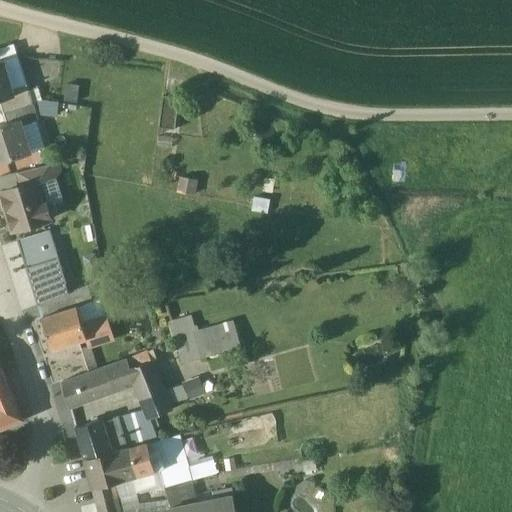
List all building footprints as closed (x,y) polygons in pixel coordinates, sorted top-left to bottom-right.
[(18,57),(2,62),(11,89),(26,85),(18,57)] [(2,62),(0,62),(0,100),(13,97),(11,89),(2,62)] [(26,85),(11,89),(13,97),(0,100),(0,103),(3,112),(32,103),(28,90),(26,85)] [(37,87),(28,90),(32,103),(41,100),(37,87)] [(159,128),(176,131),(181,99),(164,97),(159,128)] [(32,103),(3,112),(6,124),(19,120),(20,121),(36,116),(32,103)] [(6,124),(0,125),(0,163),(30,154),(20,121),(19,120),(6,124)] [(51,165),(18,173),(22,186),(22,188),(40,182),(55,178),(51,165)] [(196,181),(180,178),(177,191),(193,195),(196,181)] [(40,182),(22,188),(22,186),(1,193),(13,230),(55,217),(58,211),(55,203),(48,200),(46,200),(40,182)] [(49,231),(18,241),(27,268),(58,259),(49,231)] [(58,259),(27,268),(34,293),(66,283),(58,259)] [(87,286),(38,306),(42,318),(77,307),(77,308),(93,303),(87,286)] [(77,307),(42,318),(52,350),(86,339),(87,339),(83,324),(77,308),(77,307)] [(105,317),(83,324),(87,339),(86,339),(89,347),(113,339),(105,317)] [(169,322),(184,364),(243,348),(235,321),(199,331),(195,318),(169,322)] [(139,350),(124,356),(125,359),(129,369),(145,363),(139,350)] [(125,359),(104,366),(114,391),(135,384),(129,369),(125,359)] [(145,363),(129,369),(135,384),(141,399),(164,391),(152,360),(145,363)] [(104,366),(62,382),(69,407),(114,391),(104,366)] [(184,386),(188,399),(204,395),(200,381),(184,386)] [(7,383),(0,385),(0,400),(13,395),(7,383)] [(184,386),(164,391),(169,404),(188,399),(184,386)] [(164,391),(141,399),(146,412),(150,420),(151,419),(172,410),(169,404),(164,391)] [(0,400),(0,427),(23,419),(13,395),(0,400)] [(146,412),(120,418),(128,447),(131,446),(159,440),(151,419),(150,420),(146,412)] [(102,420),(76,427),(85,459),(128,447),(120,418),(103,423),(102,420)] [(165,440),(147,445),(154,472),(161,475),(174,472),(165,440)] [(147,445),(132,449),(139,476),(154,472),(147,445)] [(128,447),(85,459),(93,489),(139,476),(132,449),(131,446),(128,447)] [(174,472),(161,475),(164,487),(190,481),(188,468),(174,472)] [(118,511),(115,499),(96,504),(98,511),(118,511)] [(215,511),(213,499),(167,509),(167,511),(215,511)]
